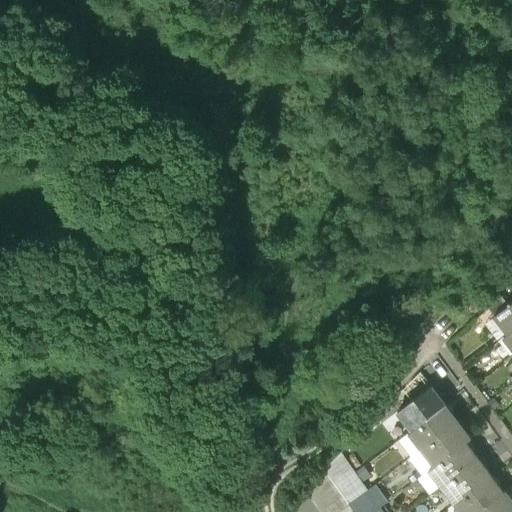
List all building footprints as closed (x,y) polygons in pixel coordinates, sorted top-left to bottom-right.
[(511,300),(496,313),(507,327),(511,323),(511,300)] [(511,323),(507,327),(503,331),(511,341),(511,323)] [(428,385),(395,410),(409,429),(442,404),(428,385)] [(409,429),(407,430),(420,448),(456,422),(442,404),(409,429)] [(456,422),(420,448),(434,466),(466,441),(469,439),(456,422)] [(434,466),(430,468),(443,485),(479,458),(466,441),(434,466)] [(377,511),(380,510),(340,455),(324,472),(352,511),(377,511)] [(479,458),(443,485),(456,504),(460,501),(494,476),(479,458)] [(494,476),(460,501),(468,511),(480,511),(506,493),(494,476)] [(511,511),(511,500),(506,493),(480,511),(511,511)]
